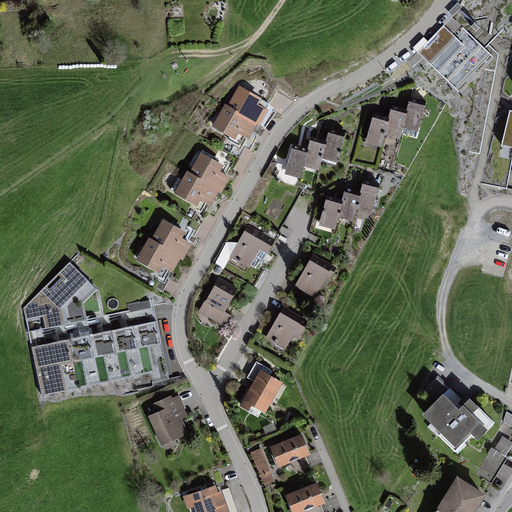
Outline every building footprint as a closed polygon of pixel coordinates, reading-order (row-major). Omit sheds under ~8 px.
[(412,53),(458,95),(490,60),(445,18),(412,53)] [(224,108),(253,126),(256,128),(264,114),(253,107),(257,101),(236,88),(224,108)] [(399,132),(415,135),(422,105),(406,101),(404,111),(399,132)] [(233,136),(244,142),(253,126),(224,108),(222,107),(209,129),(230,142),(233,136)] [(396,144),(399,132),(404,111),(388,107),(386,118),(381,141),(396,144)] [(511,113),(506,112),(498,146),(511,149),(511,113)] [(378,151),(381,141),(386,118),(371,115),(364,148),(378,151)] [(320,163),(335,167),(343,136),(327,132),(325,142),(320,163)] [(317,175),(320,163),(325,142),(309,138),(306,149),(301,172),(317,175)] [(298,182),(301,172),(306,149),(292,146),(284,179),(298,182)] [(186,176),(216,194),(218,195),(226,181),(216,175),(220,168),(198,155),(186,176)] [(195,203),(206,210),(216,194),(186,176),(184,175),(171,196),(192,209),(195,203)] [(353,215),(369,219),(376,188),(360,185),(358,194),(353,215)] [(350,228),(353,215),(358,194),(342,191),(339,202),(334,224),(350,228)] [(332,235),(334,224),(339,202),(325,198),(317,231),(332,235)] [(147,242),(177,260),(179,261),(188,247),(177,241),(181,234),(160,221),(147,242)] [(273,241),(249,228),(231,261),(255,274),(273,241)] [(157,269),(167,275),(177,260),(147,242),(145,240),(132,262),(153,275),(157,269)] [(329,267),(309,257),(292,290),(312,300),(329,267)] [(67,265),(24,309),(29,334),(104,319),(99,294),(67,265)] [(237,290),(219,281),(200,316),(218,326),(237,290)] [(302,319),(282,309),(265,342),(285,352),(302,319)] [(151,325),(30,349),(40,398),(161,373),(151,325)] [(280,383),(259,373),(240,408),(262,419),(280,383)] [(480,436),(497,418),(473,395),(462,407),(446,392),(425,413),(459,446),(474,430),(480,436)] [(186,418),(176,396),(151,408),(154,415),(147,419),(160,447),(186,436),(180,421),(186,418)] [(155,406),(164,402),(162,396),(152,400),(155,406)] [(300,435),(271,448),(280,468),(309,456),(300,435)] [(435,511),(475,511),(489,491),(460,473),(435,511)] [(316,483),(287,496),(293,511),(306,511),(325,504),(316,483)] [(192,511),(221,511),(225,511),(219,493),(215,494),(213,487),(182,498),(187,511),(192,509),(192,511)]
